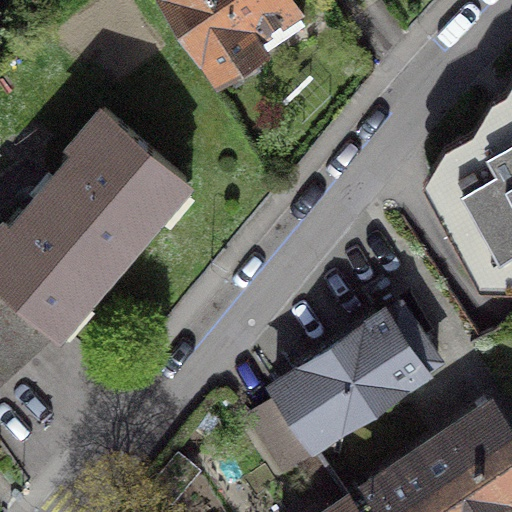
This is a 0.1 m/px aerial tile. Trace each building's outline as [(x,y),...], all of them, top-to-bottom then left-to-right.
[(320,0),(182,0),(235,87),(337,31),(320,0)] [(7,220),(0,228),(0,276),(9,285),(0,293),(0,375),(59,321),(57,319),(82,289),(85,291),(157,208),(154,205),(180,176),(182,177),(184,175),(105,107),(74,142),(79,147),(46,186),(12,225),(7,220)] [(511,107),(423,176),(511,292),(511,107)] [(412,311),(279,388),(326,461),(458,386),(412,311)] [(511,511),(511,432),(507,425),(387,497),(395,511),(511,511)] [(395,511),(387,497),(361,511),(395,511)]
